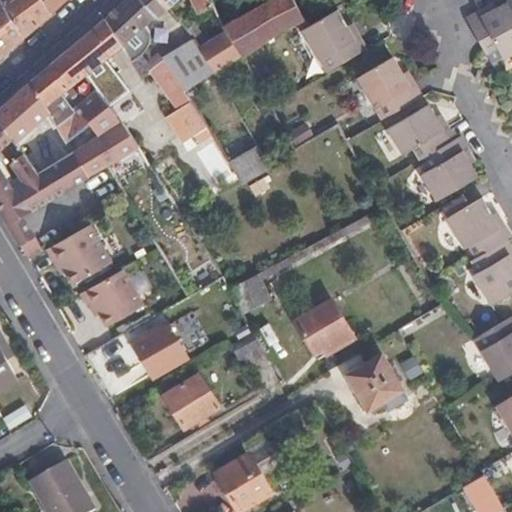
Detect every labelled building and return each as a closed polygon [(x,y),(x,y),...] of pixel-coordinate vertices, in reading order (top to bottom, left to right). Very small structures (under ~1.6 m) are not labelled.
[(0,0),(0,54),(2,57),(26,36),(4,0),(0,0)] [(4,0),(26,36),(52,12),(45,0),(4,0)] [(45,0),(52,12),(57,7),(65,0),(45,0)] [(164,0),(128,0),(106,19),(125,49),(158,16),(159,17),(170,6),(164,0)] [(164,0),(170,6),(175,0),(194,0),(199,9),(213,4),(211,0),(164,0)] [(211,0),(213,4),(224,25),(249,10),(243,0),(211,0)] [(226,30),(242,54),(306,14),(297,0),(267,0),(249,10),(224,25),(226,30)] [(511,0),(503,0),(504,2),(511,15),(511,0)] [(511,45),(511,15),(504,2),(486,12),(473,19),(471,15),(459,22),(475,52),(488,45),(493,56),(511,45)] [(484,7),(471,15),(473,19),(486,12),(484,7)] [(328,15),(300,31),(323,71),(356,51),(349,40),(345,42),(339,32),(328,15)] [(106,19),(51,65),(71,95),(90,78),(125,49),(106,19)] [(216,70),(242,54),(226,30),(201,46),(210,61),(216,70)] [(343,30),(339,32),(345,42),(349,40),(343,30)] [(201,46),(196,37),(164,57),(165,60),(187,89),(216,70),(210,61),(201,46)] [(149,54),(136,66),(144,78),(159,65),(149,54)] [(399,86),(394,76),(385,58),(357,74),(379,113),(412,95),(405,84),(399,86)] [(110,108),(98,90),(77,105),(71,95),(51,65),(31,83),(68,141),(110,108)] [(399,73),(394,76),(399,86),(405,84),(399,73)] [(31,83),(0,110),(0,117),(40,173),(77,151),(91,173),(110,162),(136,145),(124,128),(110,108),(68,141),(31,83)] [(232,161),(195,101),(169,117),(184,142),(196,135),(218,170),(232,161)] [(433,124),(427,114),(420,101),(383,122),(399,151),(410,145),(415,154),(418,153),(447,137),(437,122),(433,124)] [(431,111),(427,114),(433,124),(437,122),(431,111)] [(136,145),(149,164),(168,151),(144,115),(124,128),(136,145)] [(0,203),(32,259),(33,259),(48,250),(26,214),(91,173),(77,151),(40,173),(0,117),(0,203)] [(447,137),(418,153),(425,164),(416,169),(431,195),(468,174),(461,161),(456,153),(462,150),(452,134),(447,137)] [(456,153),(461,161),(467,159),(462,150),(456,153)] [(244,181),(260,172),(249,153),(234,164),(244,181)] [(496,214),(489,203),(482,190),(442,214),(460,244),(466,242),(472,253),(507,232),(511,230),(501,212),(496,214)] [(494,200),(489,203),(496,214),(501,212),(494,200)] [(117,261),(94,222),(51,248),(61,264),(66,261),(71,271),(79,284),(117,261)] [(511,239),(507,232),(472,253),(467,256),(473,267),(469,270),(486,300),(511,285),(511,249),(510,247),(511,244),(511,239)] [(66,261),(61,264),(67,273),(71,271),(66,261)] [(148,303),(125,267),(87,290),(95,306),(101,303),(115,324),(148,303)] [(270,297),(257,274),(231,288),(242,312),(270,297)] [(325,302),(290,323),(310,357),(319,352),(324,357),(350,342),(325,302)] [(511,310),(476,333),(499,374),(511,365),(511,310)] [(189,357),(168,322),(136,340),(156,376),(189,357)] [(0,328),(0,391),(18,380),(9,361),(0,344),(0,340),(5,338),(0,328)] [(248,365),(263,357),(252,335),(229,347),(235,359),(242,356),(248,365)] [(5,338),(0,340),(0,344),(9,361),(16,357),(5,338)] [(383,355),(350,374),(371,409),(404,390),(383,355)] [(201,374),(167,393),(187,429),(221,409),(201,374)] [(511,388),(496,398),(511,424),(511,388)] [(286,459),(268,428),(244,442),(250,452),(217,471),(240,510),(274,491),(267,479),(275,474),(270,468),(286,459)] [(86,511),(94,508),(64,459),(28,481),(47,511),(86,511)] [(489,511),(499,511),(504,510),(488,476),(475,482),(489,511)]
